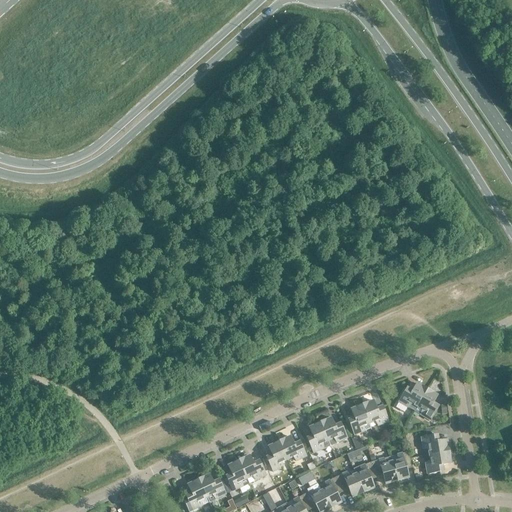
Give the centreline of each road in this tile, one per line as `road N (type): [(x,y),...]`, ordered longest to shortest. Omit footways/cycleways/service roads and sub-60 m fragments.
road 1 (residential): [(138,478),(314,394),(438,352),(455,375),(478,499)]
road 2 (trunk): [(0,172),(38,179),(99,161),(285,0)]
road 3 (trunk): [(260,0),(87,153),(46,164),(0,158)]
road 4 (secondary): [(340,1),(373,32),(511,236)]
road 5 (secondary): [(511,178),(384,0)]
